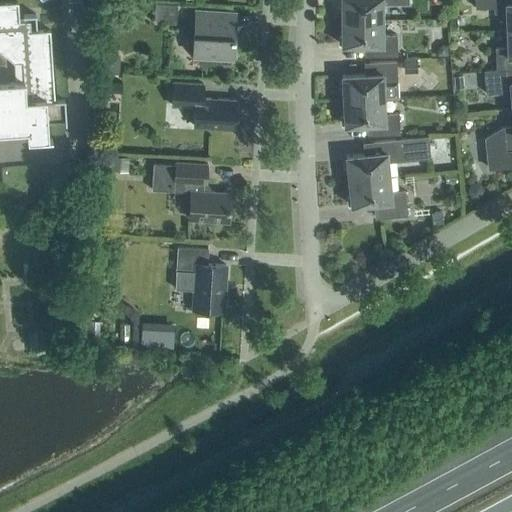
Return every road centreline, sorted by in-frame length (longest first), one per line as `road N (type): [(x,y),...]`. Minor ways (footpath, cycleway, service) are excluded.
road 1 (residential): [(301,94),(314,308),(511,197)]
road 2 (motorway): [(511,453),(406,511)]
